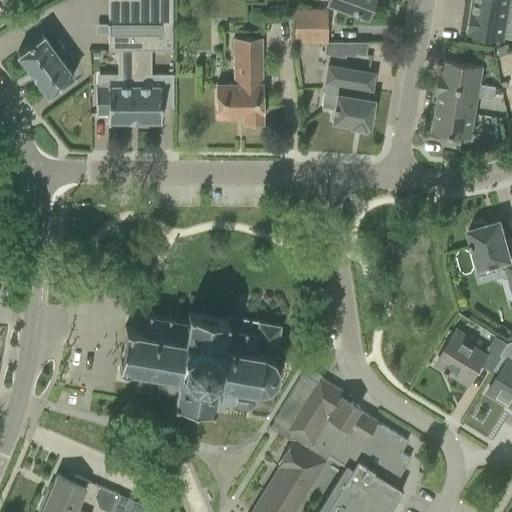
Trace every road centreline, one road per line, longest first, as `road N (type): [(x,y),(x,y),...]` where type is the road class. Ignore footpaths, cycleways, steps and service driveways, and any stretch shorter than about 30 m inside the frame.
road 1 (residential): [(440,511),(453,488),(449,434),(368,385),(357,368),(326,183)]
road 2 (residential): [(31,172),(283,174),(326,183)]
road 3 (tertiary): [(0,437),(12,410),(39,255),(31,172)]
road 4 (residential): [(400,184),(429,0)]
